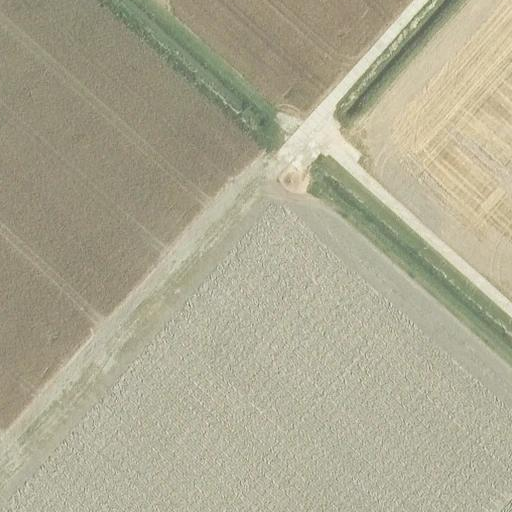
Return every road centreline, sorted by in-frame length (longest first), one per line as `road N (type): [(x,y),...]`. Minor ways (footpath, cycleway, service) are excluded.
road 1 (track): [(0,474),(311,131)]
road 2 (track): [(511,311),(311,131)]
road 3 (track): [(311,131),(420,0)]
road 4 (track): [(182,33),(287,124),(311,131)]
